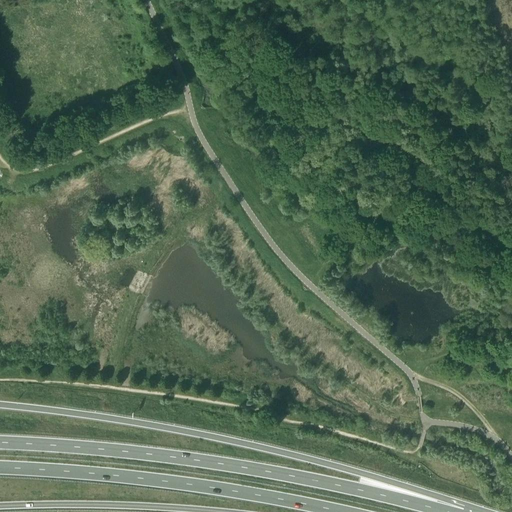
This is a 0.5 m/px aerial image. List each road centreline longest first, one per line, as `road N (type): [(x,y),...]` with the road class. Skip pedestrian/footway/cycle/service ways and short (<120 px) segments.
road 1 (unclassified): [(423,432),(414,379),(270,244),(198,136),(184,81),(146,0)]
road 2 (trunk): [(460,511),(329,464),(163,427),(0,405)]
road 3 (trunk): [(449,511),(195,460),(0,443)]
road 4 (trunk): [(0,468),(177,483),(338,511)]
road 5 (trunk): [(0,505),(223,511)]
